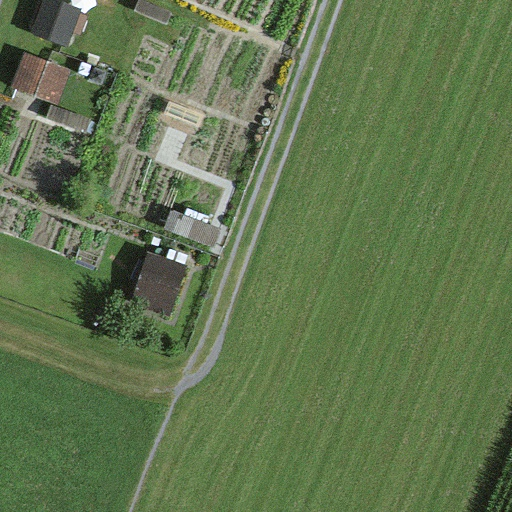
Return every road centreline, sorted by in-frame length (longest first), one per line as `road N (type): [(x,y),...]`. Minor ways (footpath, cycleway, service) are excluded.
road 1 (track): [(175,389),(209,335),(336,0)]
road 2 (track): [(0,335),(149,391),(175,389)]
